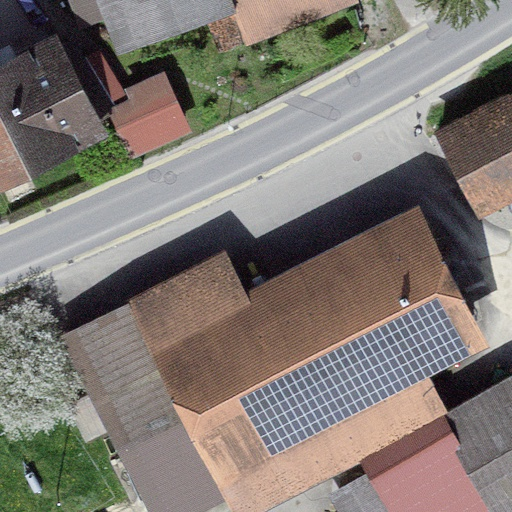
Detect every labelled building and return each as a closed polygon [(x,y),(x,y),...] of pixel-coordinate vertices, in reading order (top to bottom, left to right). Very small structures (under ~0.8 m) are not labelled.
[(108,0),(126,41),(224,0),(240,0),(255,33),(333,0),(108,0)] [(104,42),(0,90),(0,210),(2,215),(148,146),(157,165),(210,140),(182,81),(133,103),(104,42)] [(511,89),(441,129),(487,210),(511,195),(511,89)] [(257,254),(70,354),(133,474),(222,427),(267,511),(286,511),(471,414),(511,392),(511,336),(445,212),(281,300),(257,254)] [(511,511),(511,410),(345,507),(348,511),(511,511)]
